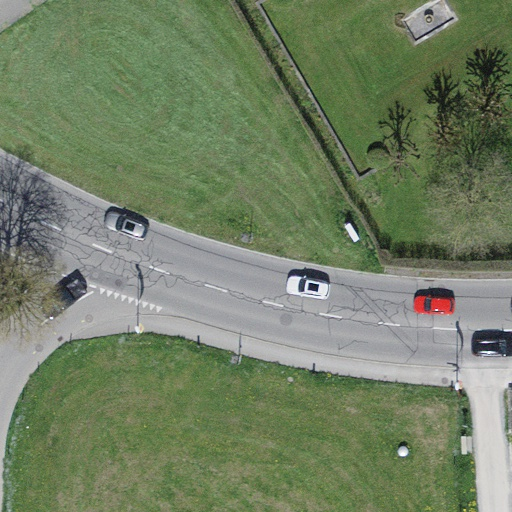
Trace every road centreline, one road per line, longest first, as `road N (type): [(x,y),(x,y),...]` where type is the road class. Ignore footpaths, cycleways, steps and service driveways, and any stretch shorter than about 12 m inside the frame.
road 1 (secondary): [(511,328),(323,314),(119,255)]
road 2 (unclassified): [(0,338),(30,316),(94,291),(119,255)]
road 3 (secondary): [(119,255),(0,200)]
